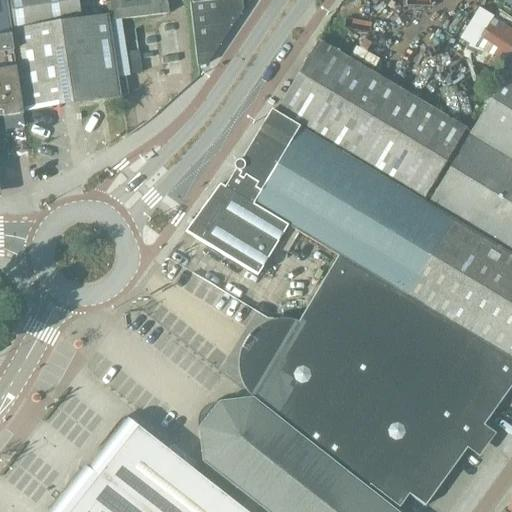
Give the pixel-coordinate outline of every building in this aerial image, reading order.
[(0,0),(0,54),(14,52),(6,0),(0,0)] [(10,0),(24,113),(121,97),(108,15),(82,18),(79,0),(10,0)] [(190,3),(189,3),(197,67),(199,67),(206,66),(243,11),(241,0),(192,0),(193,2),(190,3)] [(511,26),(494,16),(476,47),(510,67),(511,64),(511,26)] [(276,111),(424,199),(466,132),(318,42),(276,111)] [(14,52),(0,54),(0,112),(1,113),(2,118),(22,115),(14,52)] [(511,68),(510,67),(471,133),(511,158),(511,68)] [(511,252),(428,204),(270,112),(224,189),(287,227),(337,258),(511,361),(511,252)] [(511,252),(511,158),(471,133),(428,204),(511,252)] [(287,227),(280,226),(224,189),(219,186),(185,233),(257,277),(287,227)] [(511,386),(511,361),(337,258),(295,328),(286,326),(282,325),(277,326),(273,327),(269,329),(266,332),(265,337),(265,341),(266,345),(257,361),(253,362),(249,364),(245,367),(244,371),(244,376),(245,380),(247,384),(249,388),(252,391),(255,394),(252,399),(367,490),(370,486),(399,509),(409,496),(425,507),(467,449),(479,458),(496,435),(484,426),(511,386)] [(264,511),(394,511),(367,490),(252,399),(217,402),(198,429),(202,463),(264,511)] [(244,511),(130,422),(128,424),(123,421),(99,451),(104,455),(90,472),(87,470),(83,475),(78,471),(49,509),(52,511),(244,511)]
